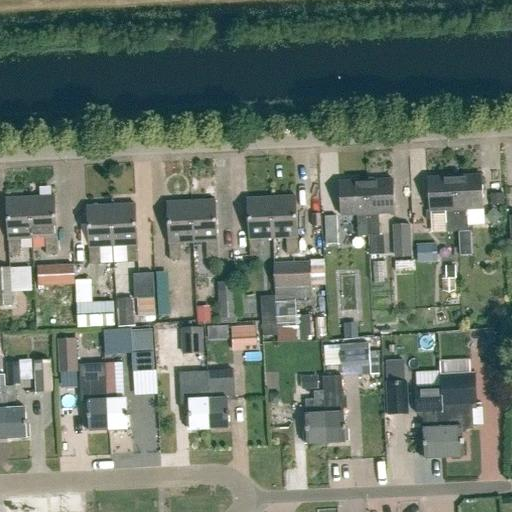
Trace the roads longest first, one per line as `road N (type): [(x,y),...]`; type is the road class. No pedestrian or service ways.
road 1 (residential): [(0,154),(511,128)]
road 2 (residential): [(248,499),(506,486)]
road 3 (residential): [(248,499),(214,475),(0,484)]
